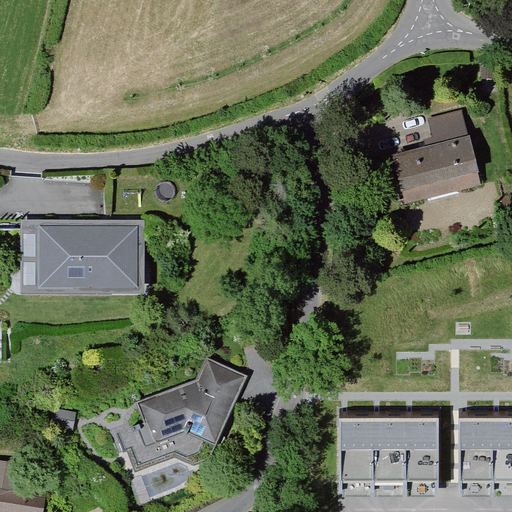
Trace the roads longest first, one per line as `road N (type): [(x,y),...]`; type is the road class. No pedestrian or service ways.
road 1 (residential): [(223,511),(260,494),(314,342),(316,115)]
road 2 (residential): [(316,115),(151,156),(0,159)]
road 3 (residential): [(428,23),(316,115)]
